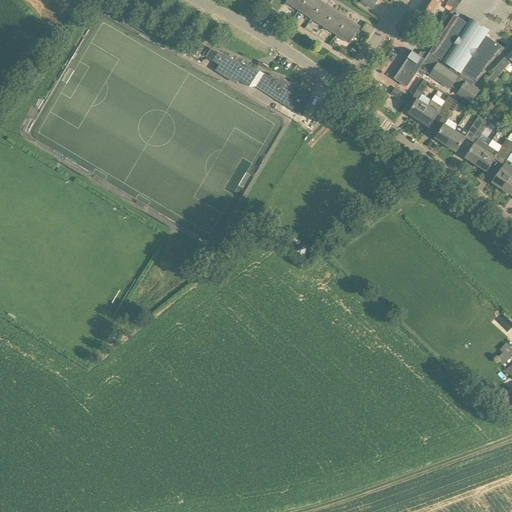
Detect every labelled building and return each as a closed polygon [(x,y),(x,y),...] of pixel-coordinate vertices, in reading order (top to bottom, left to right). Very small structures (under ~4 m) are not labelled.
[(287,0),(286,3),(299,11),(306,0),(287,0)] [(323,2),(319,0),(306,0),(299,11),(312,19),(323,2)] [(370,0),(362,0),(361,2),(372,9),(376,3),(370,0)] [(456,0),(425,0),(418,11),(428,18),(440,0),(443,2),(443,0),(449,0),(447,4),(452,7),(456,0)] [(456,0),(452,7),(456,10),(462,0),(456,0)] [(323,2),(312,19),(324,27),(335,10),(323,2)] [(348,19),(335,10),(324,27),(337,35),(348,19)] [(481,90),(473,85),(486,71),(484,70),(504,48),(486,36),(490,31),(483,26),(482,27),(477,24),(478,23),(472,19),(468,24),(455,15),(428,54),(424,52),(421,57),(413,51),(394,79),(403,85),(408,78),(412,80),(420,69),(451,89),(452,87),(458,91),(456,94),(471,104),(472,103),(480,91),(481,90)] [(348,19),(337,35),(350,44),(361,27),(348,19)] [(248,82),(252,84),(260,72),(211,49),(206,57),(219,65),(217,69),(238,82),(239,81),(246,85),(248,82)] [(495,72),(485,82),(485,83),(486,82),(490,86),(510,63),(504,58),(493,71),(495,72)] [(256,87),(273,98),(274,94),(278,96),(276,100),(285,106),(294,84),(271,75),(270,76),(264,74),(256,87)] [(417,93),(422,96),(431,84),(425,80),(417,93)] [(438,115),(442,118),(454,100),(449,97),(442,107),(432,100),(428,106),(419,121),(429,127),(438,115)] [(409,114),(419,121),(428,106),(418,99),(409,114)] [(442,118),(447,121),(459,104),(454,100),(442,118)] [(311,132),(327,113),(318,105),(301,124),(311,132)] [(469,131),(474,134),(484,120),(478,116),(469,131)] [(484,120),(474,134),(480,138),(489,123),(484,120)] [(446,145),(455,131),(459,126),(458,125),(455,131),(445,124),(435,139),(446,145)] [(455,131),(446,145),(456,152),(465,137),(455,131)] [(465,158),(476,165),(485,150),(488,146),(478,139),(465,158)] [(499,150),(505,153),(511,143),(506,139),(499,150)] [(485,150),(476,165),(486,172),(498,153),(494,150),(492,150),(490,154),(485,150)] [(492,183),(503,190),(511,175),(511,164),(506,161),(492,183)] [(511,175),(503,190),(511,196),(511,175)] [(508,359),(511,354),(511,349),(506,344),(501,350),(504,353),(498,360),(504,366),(509,360),(508,359)]
